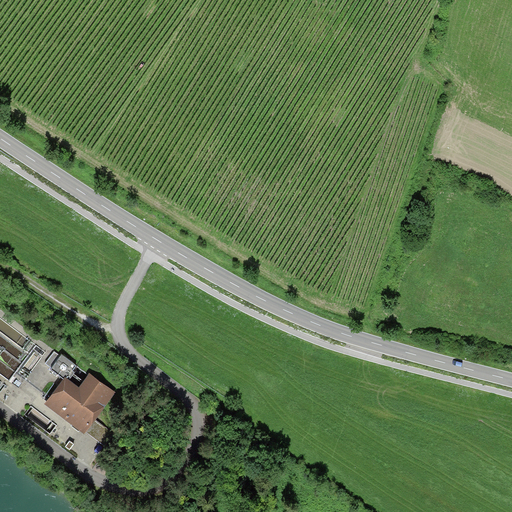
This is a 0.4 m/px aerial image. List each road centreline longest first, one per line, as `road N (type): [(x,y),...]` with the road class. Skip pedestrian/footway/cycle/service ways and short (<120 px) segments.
road 1 (secondary): [(511,379),(338,332),(258,297),(0,137)]
road 2 (track): [(118,328),(77,316),(0,263)]
